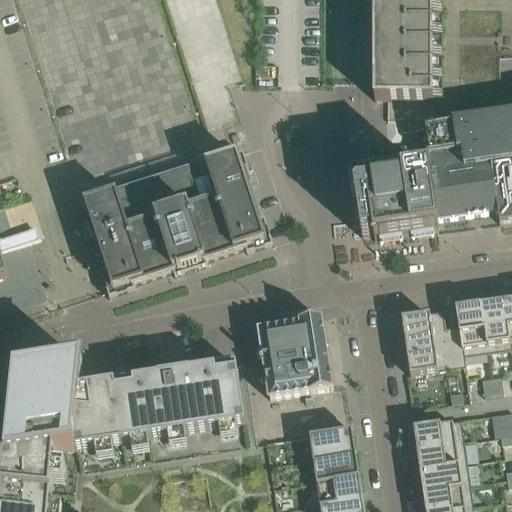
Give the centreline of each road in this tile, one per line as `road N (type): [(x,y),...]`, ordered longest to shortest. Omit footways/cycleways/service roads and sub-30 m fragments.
road 1 (residential): [(0,358),(359,292)]
road 2 (residential): [(359,292),(393,511)]
road 3 (unknown): [(236,441),(103,461),(81,477),(72,503)]
road 4 (residential): [(359,292),(511,270)]
road 5 (unknown): [(217,314),(236,441)]
